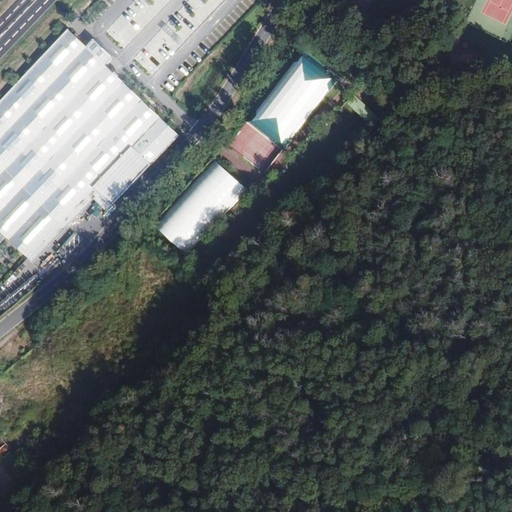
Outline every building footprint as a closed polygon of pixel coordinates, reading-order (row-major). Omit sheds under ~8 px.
[(67,28),(0,99),(0,164),(67,227),(94,199),(108,212),(181,134),(106,64),(86,46),(67,28)] [(335,84),(305,58),(251,123),(285,149),(335,84)] [(453,80),(462,81),(462,76),(469,77),(470,63),(455,61),(455,68),(447,67),(446,74),(454,75),(453,80)] [(67,227),(0,164),(0,231),(32,262),(67,227)] [(191,256),(248,193),(216,165),(159,227),(191,256)]
